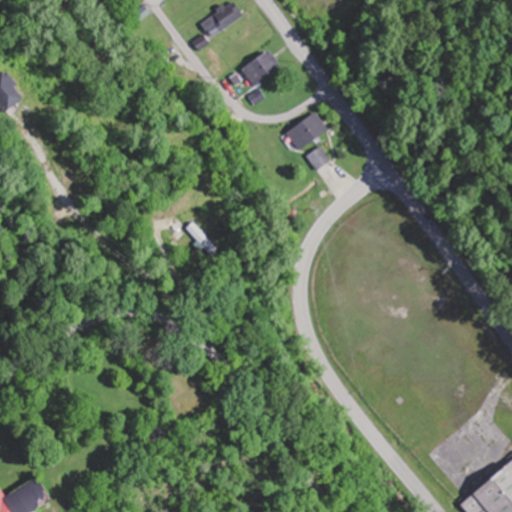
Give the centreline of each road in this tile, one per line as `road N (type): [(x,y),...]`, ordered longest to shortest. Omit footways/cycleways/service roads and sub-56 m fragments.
road 1 (residential): [(336,511),(241,377),(159,312),(98,315),(0,379)]
road 2 (tertiary): [(511,342),(263,0)]
road 3 (tertiary): [(438,511),(332,378),(309,331),(305,281)]
road 4 (residential): [(331,92),(293,114),(257,119),(233,104),(146,0)]
road 5 (tertiary): [(305,281),(331,221),(389,172)]
